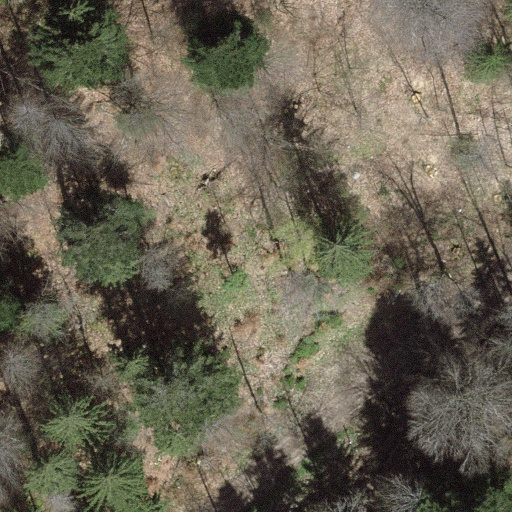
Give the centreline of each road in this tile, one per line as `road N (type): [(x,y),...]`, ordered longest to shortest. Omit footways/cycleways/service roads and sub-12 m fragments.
road 1 (track): [(236,511),(430,378)]
road 2 (track): [(430,378),(335,511)]
road 3 (track): [(511,278),(430,378)]
